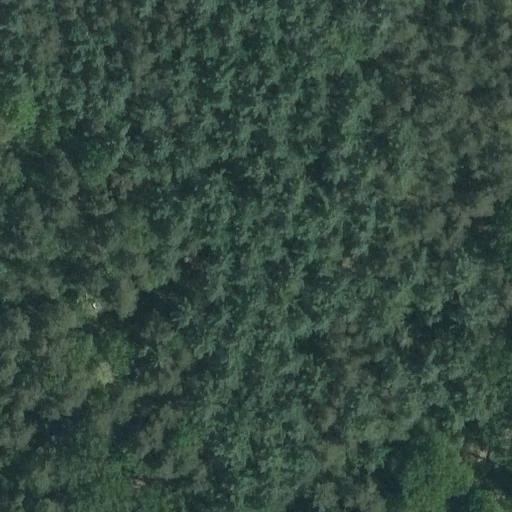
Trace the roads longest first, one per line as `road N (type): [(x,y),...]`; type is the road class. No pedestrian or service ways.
road 1 (track): [(0,90),(131,155),(222,437)]
road 2 (track): [(501,487),(434,473),(385,435),(360,393),(305,349),(274,273)]
road 3 (track): [(372,0),(274,273)]
road 4 (track): [(274,273),(222,437)]
